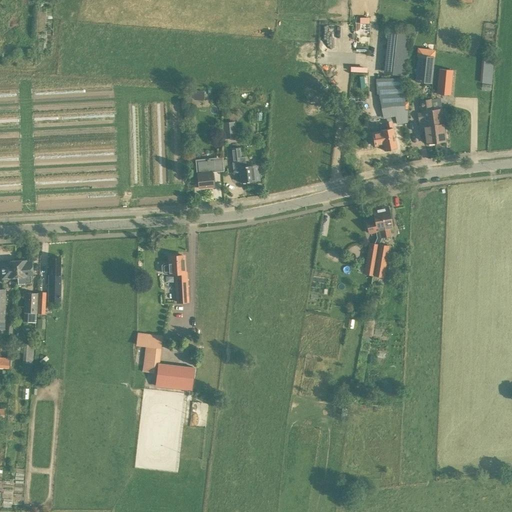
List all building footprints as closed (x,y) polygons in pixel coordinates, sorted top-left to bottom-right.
[(388,31),(388,74),(406,74),(406,31),(388,31)] [(434,57),(418,55),(415,82),(431,83),(434,57)] [(483,84),(492,84),(493,65),(483,65),(483,84)] [(452,70),(439,69),(437,94),(450,95),(452,70)] [(383,79),(376,80),(377,94),(378,94),(380,104),(381,106),(383,117),(395,115),(397,124),(407,122),(407,110),(405,110),(404,110),(404,79),(383,79)] [(420,101),(421,112),(418,112),(417,114),(417,119),(418,120),(420,129),(424,128),(426,144),(436,142),(431,110),(430,100),(420,101)] [(431,110),(436,142),(445,141),(443,126),(447,125),(446,118),(442,118),(441,108),(431,110)] [(235,120),(222,121),(224,139),(232,138),(232,131),(236,131),(235,120)] [(381,131),(372,133),(374,146),(383,145),(384,151),(396,149),(392,128),(391,123),(386,124),(387,129),(381,130),(381,131)] [(245,157),(242,157),(241,148),(231,148),(234,174),(240,173),(241,183),(260,181),(259,165),(246,166),(245,157)] [(201,171),(201,174),(197,174),(198,188),(214,186),(213,173),(211,173),(210,171),(215,170),(214,160),(198,162),(199,172),(201,171)] [(380,209),(386,237),(391,236),(389,228),(393,228),(389,207),(380,209)] [(370,217),(371,220),(366,221),(368,232),(375,231),(378,244),(378,243),(379,244),(382,237),(386,237),(380,209),(372,210),(373,216),(370,217)] [(378,244),(377,244),(372,275),(383,277),(388,245),(379,244),(378,243),(378,244)] [(169,256),(169,263),(164,263),(162,265),(162,272),(164,273),(170,273),(170,274),(176,273),(178,303),(188,302),(186,273),(184,273),(183,255),(169,256)] [(60,257),(51,258),(51,275),(49,275),(49,301),(60,301),(60,274),(60,257)] [(16,277),(17,260),(9,261),(9,262),(0,263),(2,278),(16,277)] [(23,260),(17,260),(16,277),(17,277),(17,284),(31,283),(31,276),(33,276),(32,261),(23,261),(23,260)] [(12,310),(4,310),(5,290),(0,289),(0,329),(4,330),(4,334),(11,334),(12,310)] [(36,322),(37,294),(37,293),(26,293),(24,322),(36,322)] [(144,372),(158,374),(162,337),(138,334),(136,345),(147,346),(144,372)] [(35,345),(33,345),(26,344),(25,364),(34,364),(35,345)] [(0,367),(9,368),(9,358),(0,357),(0,367)] [(194,368),(184,367),(181,389),(191,390),(194,368)]
